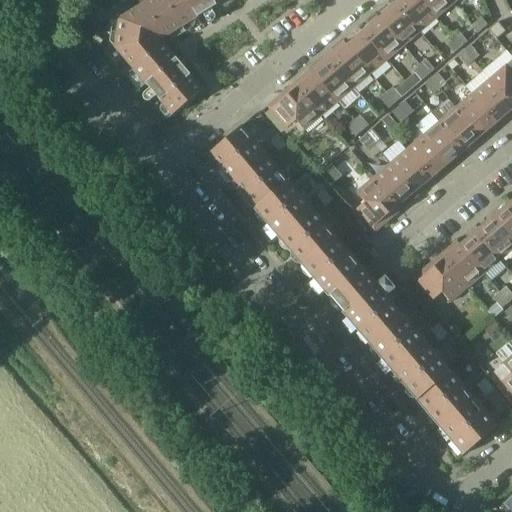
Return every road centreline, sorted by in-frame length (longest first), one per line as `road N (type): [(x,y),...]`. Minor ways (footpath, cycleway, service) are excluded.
road 1 (residential): [(309,335),(400,239),(511,146)]
road 2 (residential): [(159,160),(356,0)]
road 3 (residential): [(309,335),(159,160)]
road 4 (residential): [(448,508),(309,335)]
road 5 (residential): [(159,160),(23,0)]
